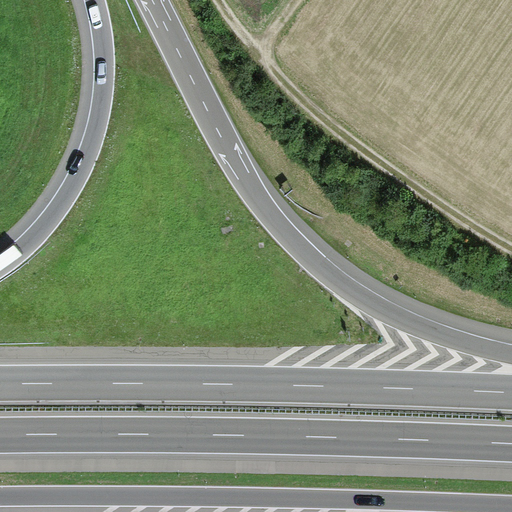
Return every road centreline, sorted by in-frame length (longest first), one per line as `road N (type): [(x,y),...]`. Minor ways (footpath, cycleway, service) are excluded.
road 1 (motorway): [(511,353),(417,325),(355,293),(307,254),(241,171),(152,0)]
road 2 (motorway): [(511,392),(0,383)]
road 3 (motorway): [(0,434),(511,443)]
road 4 (motorway): [(0,497),(462,503)]
road 5 (track): [(511,248),(338,130),(257,52)]
road 6 (motorway): [(95,0),(104,79),(84,162),(48,221),(0,265)]
